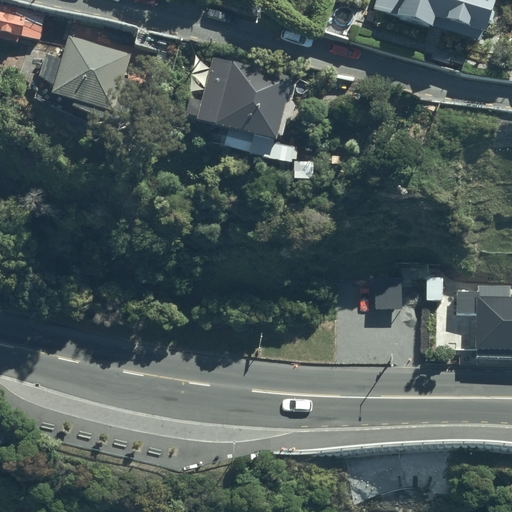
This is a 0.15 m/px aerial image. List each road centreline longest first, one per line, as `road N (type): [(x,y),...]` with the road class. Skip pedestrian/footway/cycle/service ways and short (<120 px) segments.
road 1 (secondary): [(511,397),(291,392),(0,344)]
road 2 (residential): [(511,99),(76,0)]
